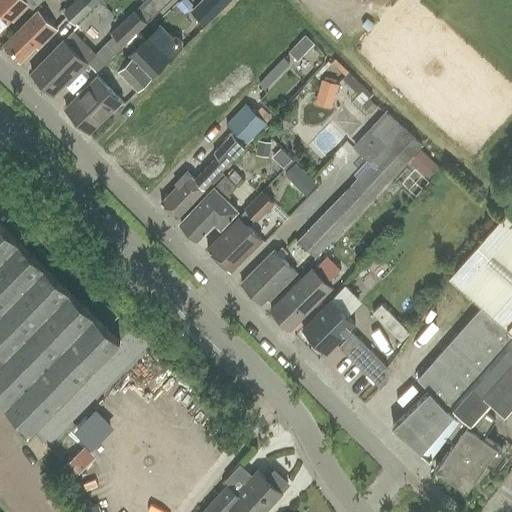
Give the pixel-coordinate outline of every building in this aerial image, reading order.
[(0,0),(0,29),(11,19),(13,22),(30,4),(33,8),(41,0),(0,0)] [(100,0),(76,0),(64,12),(76,23),(100,0)] [(120,26),(111,35),(113,37),(97,52),(98,53),(89,63),(97,72),(170,0),(137,0),(115,22),(120,26)] [(232,0),(203,0),(191,12),(206,26),(232,0)] [(39,50),(57,32),(37,11),(3,45),(20,62),(35,47),(39,50)] [(172,35),(160,23),(145,38),(130,54),(133,57),(118,71),(138,91),(168,62),(183,47),(183,41),(178,36),(172,35)] [(73,32),(66,40),(64,38),(31,71),(53,93),(69,77),(71,79),(96,55),(73,32)] [(298,60),(314,43),(306,36),(290,53),(298,60)] [(89,131),(121,99),(98,75),(66,107),(89,131)] [(328,76),(321,101),(338,105),(345,81),(328,76)] [(268,124),(246,103),(226,123),(248,144),(268,124)] [(299,240),(317,257),(422,146),(388,114),(357,148),(372,162),(299,240)] [(177,216),(245,147),(231,133),(212,152),(216,156),(195,178),(190,173),(161,201),(177,216)] [(311,193),(323,181),(302,159),(290,170),(311,193)] [(235,171),(229,177),(227,174),(181,220),(198,237),(214,220),(221,226),(238,209),(226,197),(238,185),(236,184),(242,178),(235,171)] [(263,191),(246,208),(258,220),(275,203),(263,191)] [(511,216),(507,212),(452,276),(484,305),(453,340),(417,379),(427,387),(394,426),(430,457),(451,433),(456,438),(436,467),(467,489),(486,461),(490,464),(502,449),(483,435),(495,418),(484,410),(492,401),(505,412),(511,403),(511,216)] [(231,270),(263,238),(241,216),(209,249),(231,270)] [(0,401),(31,431),(119,341),(0,224),(0,401)] [(296,271),(277,251),(274,249),(242,281),(262,302),(274,291),(275,292),(296,271)] [(331,288),(326,282),(312,268),(272,309),(291,328),(331,288)] [(328,350),(355,322),(333,298),(304,327),(304,331),(311,338),(315,338),(328,350)] [(410,332),(382,303),(373,311),(401,340),(410,332)] [(381,386),(387,379),(387,365),(353,330),(338,346),(381,386)] [(65,465),(73,477),(102,457),(94,445),(65,465)] [(236,511),(265,511),(283,492),(281,491),(289,483),(275,470),(268,478),(258,469),(236,492),(228,485),(204,511),(203,511),(230,511),(233,509),(236,511)]
